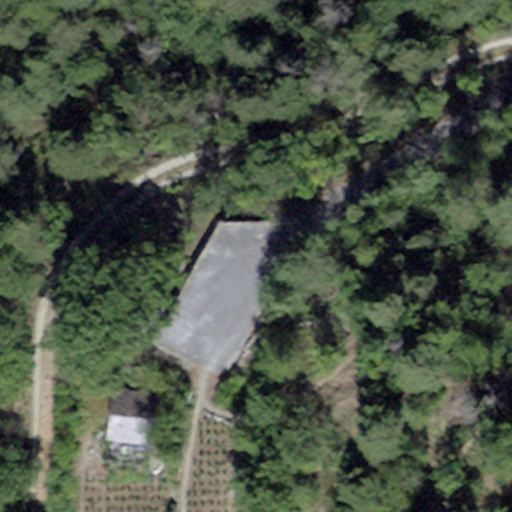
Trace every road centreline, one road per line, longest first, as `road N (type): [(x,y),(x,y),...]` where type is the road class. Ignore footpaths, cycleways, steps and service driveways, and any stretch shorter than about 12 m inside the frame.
road 1 (track): [(511,58),(144,201),(59,331),(51,404)]
road 2 (unclassified): [(511,117),(380,193),(249,297),(226,360),(229,422)]
